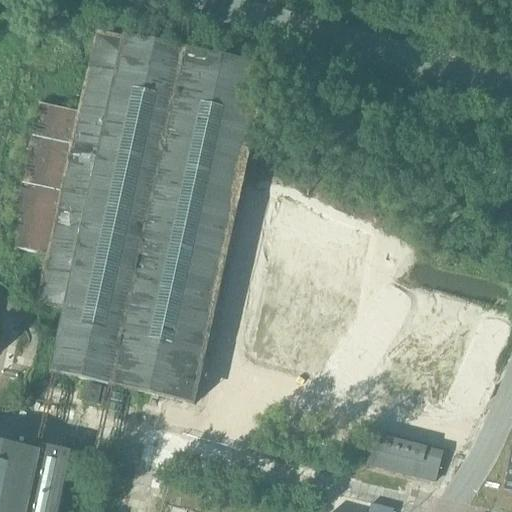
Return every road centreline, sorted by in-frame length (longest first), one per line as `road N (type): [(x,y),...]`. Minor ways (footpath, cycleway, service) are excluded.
road 1 (unclassified): [(511,88),(185,0)]
road 2 (unclassified): [(0,418),(154,437)]
road 3 (unclassified): [(447,511),(511,386)]
